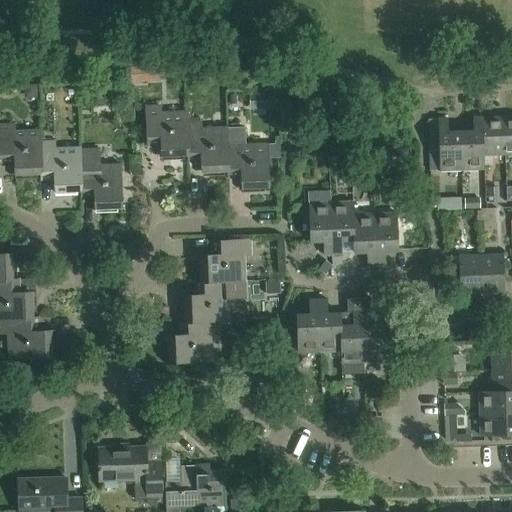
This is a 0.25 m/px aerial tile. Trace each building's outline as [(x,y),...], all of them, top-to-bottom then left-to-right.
[(130,67),(131,83),(147,82),(145,66),(130,67)] [(24,85),(24,98),(38,97),(37,84),(24,85)] [(249,89),(250,109),(277,108),(276,88),(249,89)] [(82,114),(91,114),(91,101),(82,101),(82,114)] [(189,155),(187,122),(187,111),(161,112),(161,107),(147,107),(148,138),(162,138),(162,156),(189,155)] [(483,118),(484,118),(484,116),(474,117),(474,132),(461,132),(462,169),(485,168),(484,155),(483,118)] [(462,169),(461,132),(449,133),(448,118),(440,118),(440,133),(439,133),(440,169),(462,169)] [(504,118),(484,118),(483,118),(484,155),(505,154),(504,118)] [(187,122),(189,155),(201,155),(201,172),(229,171),(227,128),(201,129),(201,122),(187,122)] [(42,174),(41,142),(41,131),(15,132),(14,126),(0,126),(0,163),(15,163),(15,174),(42,174)] [(242,170),(242,177),(242,188),(269,187),(268,144),(242,145),(241,139),(242,139),(241,127),(227,128),(229,171),(242,170)] [(82,191),(81,159),(81,148),(56,148),(55,142),(41,142),(42,174),(54,173),(55,191),(82,191)] [(328,149),(329,163),(353,162),(352,148),(328,149)] [(81,159),(82,191),(94,191),(95,209),(122,208),(120,165),(95,165),(95,159),(81,159)] [(488,202),(498,202),(498,186),(487,187),(488,202)] [(466,206),(479,206),(478,196),(466,196),(466,206)] [(437,198),(437,210),(449,210),(449,198),(437,198)] [(354,239),(354,215),(353,202),(331,203),(332,254),(343,254),(342,240),(354,239)] [(332,254),(331,203),(309,204),(310,241),(324,240),(325,255),(332,254)] [(376,214),(377,266),(387,265),(386,251),(399,250),(398,213),(376,214)] [(377,266),(376,214),(354,215),(354,239),(354,252),(368,251),(368,266),(377,266)] [(202,282),(234,281),(245,280),(244,255),(251,254),(250,240),(219,242),(220,256),(201,257),(202,282)] [(0,281),(13,281),(12,253),(0,254),(0,281)] [(482,255),(483,291),(505,291),(505,254),(482,255)] [(483,291),(482,255),(459,255),(460,292),(483,291)] [(318,269),(325,275),(332,265),(325,260),(318,269)] [(265,281),(266,294),(280,293),(280,280),(265,281)] [(0,320),(2,320),(33,319),(32,292),(14,293),(13,281),(0,281),(0,320)] [(234,281),(202,282),(203,295),(185,296),(186,322),(217,321),(229,320),(228,294),(235,294),(234,281)] [(321,351),(318,299),(309,300),(310,314),(297,315),(298,352),(321,351)] [(341,327),(342,327),(341,313),(328,314),(327,299),(318,299),(321,351),(342,350),(341,327)] [(364,362),(362,311),(361,299),(348,299),(348,312),(353,311),(354,326),(342,327),(341,327),(342,350),(342,363),(364,362)] [(362,311),(364,362),(386,361),(384,324),(373,325),(372,311),(362,311)] [(33,319),(2,320),(2,334),(9,334),(10,359),(52,357),(51,331),(33,332),(33,319)] [(217,321),(186,322),(187,336),(169,336),(170,363),(212,360),(211,335),(218,335),(217,321)] [(442,345),(442,359),(452,359),(452,345),(442,345)] [(492,370),(511,369),(511,346),(491,347),(492,370)] [(511,369),(492,370),(493,391),(511,390),(511,369)] [(457,385),(457,372),(443,372),(443,385),(457,385)] [(511,390),(493,391),(480,392),(480,414),(511,413),(511,390)] [(444,403),(444,416),(465,415),(465,410),(457,403),(444,403)] [(358,431),(357,412),(343,412),(343,426),(358,431)] [(511,413),(480,414),(481,437),(511,435),(511,413)] [(368,435),(382,434),(381,416),(367,417),(368,435)] [(135,479),(135,489),(135,499),(147,499),(147,503),(162,503),(162,488),(161,462),(146,462),(146,446),(98,448),(98,481),(135,479)] [(179,466),(179,481),(164,482),(165,511),(182,511),(182,508),(225,506),(223,470),(207,471),(206,464),(179,466)] [(81,511),(81,498),(67,499),(66,478),(17,480),(18,511),(55,510),(54,511),(81,511)]
